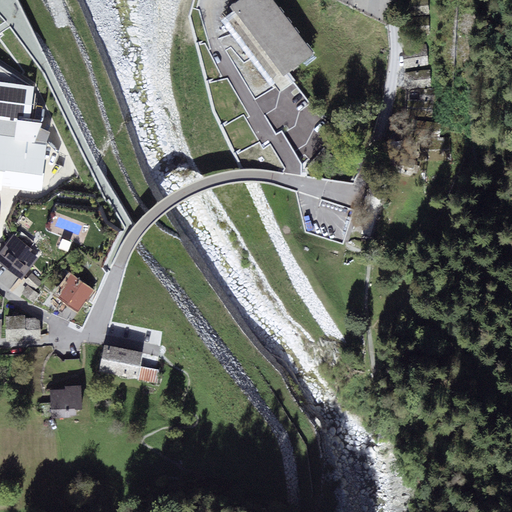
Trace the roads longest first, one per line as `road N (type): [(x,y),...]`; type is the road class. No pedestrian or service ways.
road 1 (residential): [(356,199),(253,175),(179,195),(133,236),(85,336)]
road 2 (residential): [(356,199),(392,87),(392,0)]
